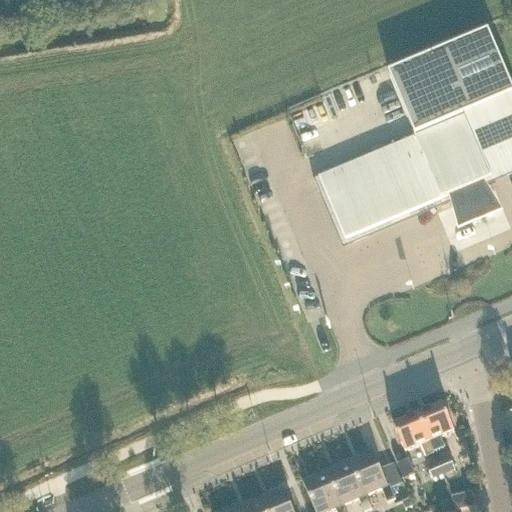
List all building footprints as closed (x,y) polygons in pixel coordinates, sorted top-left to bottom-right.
[(415,140),(314,183),(314,184),(320,182),(333,214),(346,244),(443,203),(448,201),(450,200),(452,204),(455,204),(460,203),(464,202),(468,200),(473,198),(477,196),(480,194),(484,191),(486,190),(484,186),(491,183),(511,173),(511,89),(489,35),(388,77),(415,140)] [(502,215),(486,190),(484,191),(480,194),(477,196),(473,198),(468,200),(464,202),(460,203),(455,204),(452,204),(459,234),(502,215)] [(444,452),(442,448),(438,440),(454,433),(443,406),(417,417),(428,445),(434,457),(444,452)] [(393,427),(404,455),(419,448),(424,460),(434,457),(428,445),(417,417),(393,427)] [(349,464),(364,499),(367,498),(382,492),(388,505),(396,502),(390,488),(388,489),(373,454),(349,464)] [(456,472),(450,460),(437,466),(442,478),(456,472)] [(408,462),(396,467),(403,483),(415,478),(408,462)] [(342,509),(344,508),(359,501),(363,511),(372,511),(367,498),(364,499),(349,464),(327,474),(342,509)] [(437,466),(426,471),(432,483),(442,478),(437,466)] [(327,474),(303,484),(315,511),(334,511),(336,511),(345,511),(344,508),(342,509),(327,474)] [(293,511),(285,492),(261,502),(264,511),(293,511)] [(237,511),(264,511),(261,502),(237,511)]
